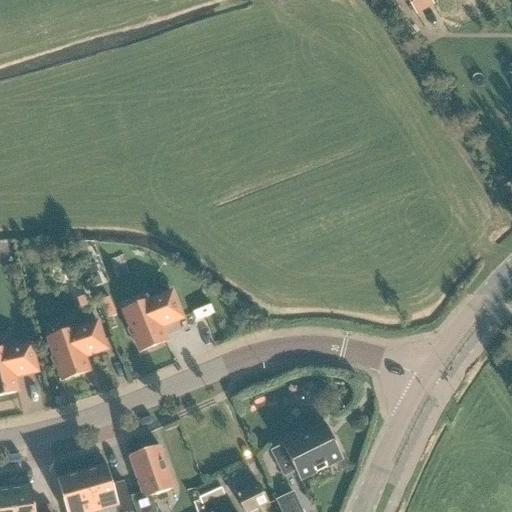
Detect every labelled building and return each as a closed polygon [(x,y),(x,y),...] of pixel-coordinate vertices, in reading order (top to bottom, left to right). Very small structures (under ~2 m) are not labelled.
[(430,0),(406,0),(414,12),(431,2),(430,0)] [(388,18),(392,24),(399,20),(395,14),(388,18)] [(77,269),(81,279),(88,277),(84,266),(77,269)] [(87,269),(90,277),(98,274),(96,266),(87,269)] [(91,280),(95,288),(102,285),(99,277),(91,280)] [(149,301),(124,311),(131,328),(128,329),(127,331),(129,336),(132,337),(134,336),(141,353),(166,343),(160,328),(182,319),(172,294),(150,303),(149,301)] [(87,296),(77,299),(82,315),(93,311),(87,296)] [(100,302),(107,321),(113,318),(117,317),(109,298),(100,302)] [(58,368),(64,385),(90,376),(85,361),(107,354),(98,328),(76,335),(75,334),(50,342),(55,359),(53,360),(52,363),(53,367),(56,369),(58,368)] [(0,397),(17,393),(14,378),(37,373),(31,346),(8,351),(8,349),(0,351),(0,397)] [(300,483),(343,461),(325,425),(310,433),(308,429),(292,437),(294,441),(282,447),(271,453),(283,477),(294,472),(300,483)] [(135,511),(156,511),(151,497),(173,490),(159,447),(129,457),(142,494),(130,498),(135,511)] [(82,473),(93,511),(100,511),(116,508),(116,511),(132,511),(124,483),(112,486),(107,466),(82,473)] [(93,511),(82,473),(57,480),(65,511),(93,511)] [(258,486),(254,477),(243,482),(247,491),(236,496),(242,511),(251,511),(267,505),(258,486)] [(224,496),(218,483),(196,493),(202,506),(224,496)] [(35,511),(32,486),(10,490),(12,511),(35,511)] [(12,511),(10,490),(0,490),(0,511),(12,511)] [(299,511),(293,495),(276,502),(280,511),(299,511)]
